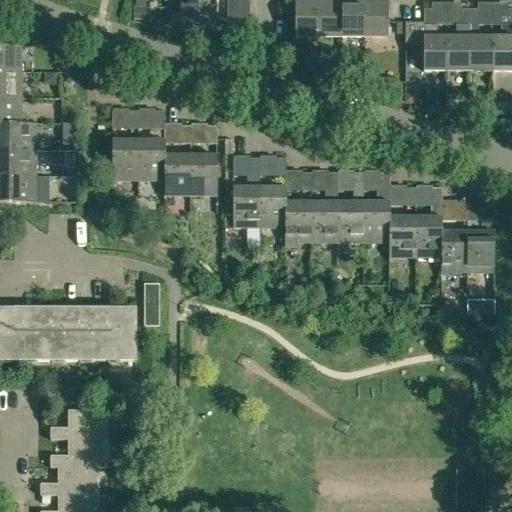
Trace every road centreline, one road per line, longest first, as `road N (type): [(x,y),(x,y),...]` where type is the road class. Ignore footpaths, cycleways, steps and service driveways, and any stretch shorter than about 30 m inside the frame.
road 1 (residential): [(511,161),(260,85)]
road 2 (residential): [(260,85),(17,0)]
road 3 (residential): [(48,259),(124,259),(174,273)]
